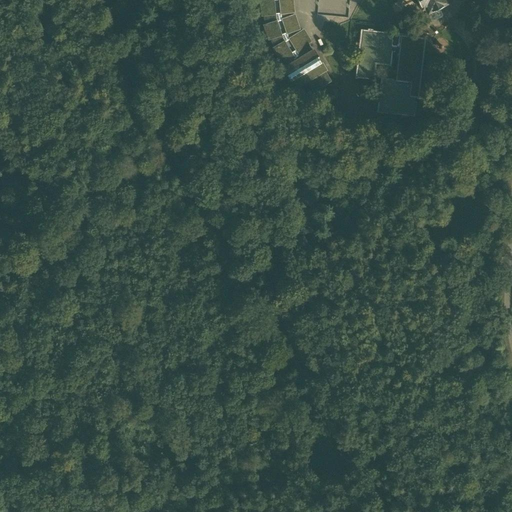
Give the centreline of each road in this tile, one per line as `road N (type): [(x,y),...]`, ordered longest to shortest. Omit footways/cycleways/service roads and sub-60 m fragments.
road 1 (track): [(83,0),(361,467)]
road 2 (unknown): [(0,483),(71,508),(116,511)]
